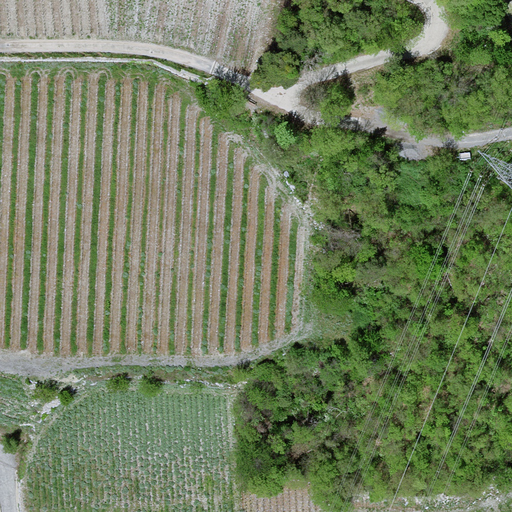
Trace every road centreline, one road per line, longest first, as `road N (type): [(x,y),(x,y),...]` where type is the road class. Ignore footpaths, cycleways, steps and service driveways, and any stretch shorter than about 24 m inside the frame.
road 1 (track): [(245,94),(310,119),(405,140),(511,134)]
road 2 (track): [(245,94),(416,51),(440,30),(437,13),(419,0)]
road 3 (track): [(112,47),(171,57),(245,94)]
